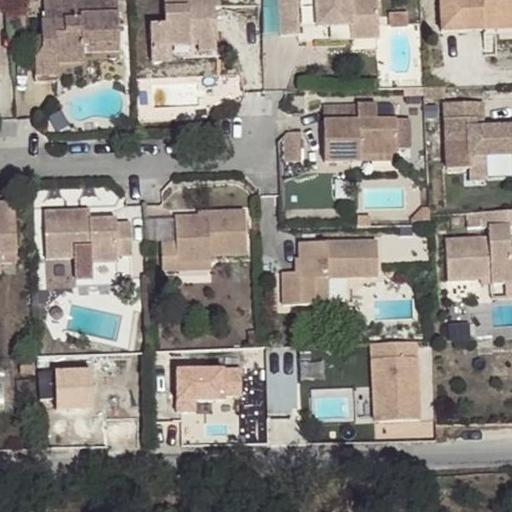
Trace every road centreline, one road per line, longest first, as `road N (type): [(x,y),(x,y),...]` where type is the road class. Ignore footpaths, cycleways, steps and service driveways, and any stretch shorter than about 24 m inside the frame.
road 1 (unclassified): [(0,472),(511,460)]
road 2 (unclassified): [(265,169),(0,180)]
